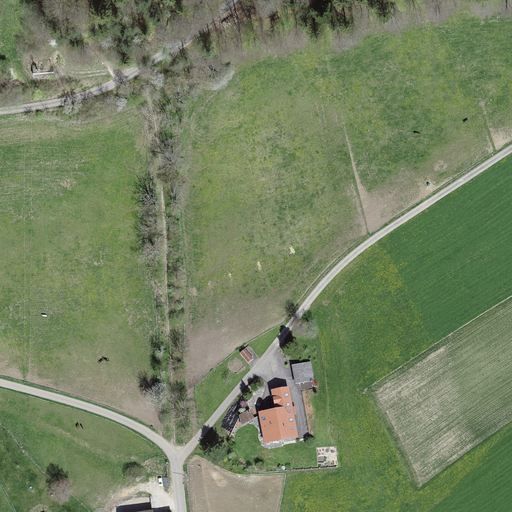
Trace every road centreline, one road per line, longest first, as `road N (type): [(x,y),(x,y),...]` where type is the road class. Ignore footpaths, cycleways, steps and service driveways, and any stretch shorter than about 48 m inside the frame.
road 1 (unclassified): [(0,110),(84,97),(226,0)]
road 2 (unclassified): [(176,458),(135,424),(0,384)]
road 3 (residential): [(176,458),(300,314)]
